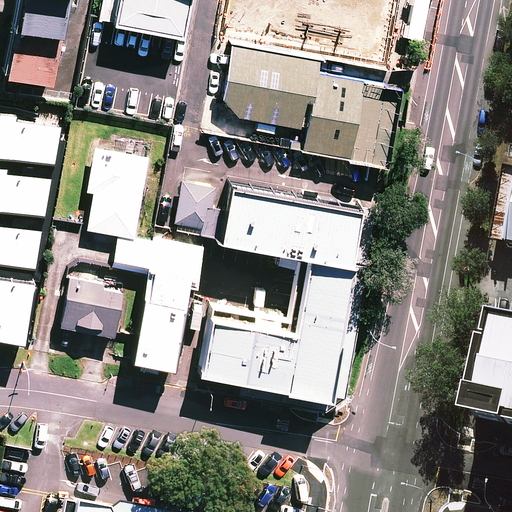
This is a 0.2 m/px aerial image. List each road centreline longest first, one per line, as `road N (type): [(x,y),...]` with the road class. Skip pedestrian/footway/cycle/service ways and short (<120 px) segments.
road 1 (secondary): [(486,0),(408,460)]
road 2 (secondary): [(369,450),(458,0)]
road 3 (residential): [(0,389),(369,450)]
